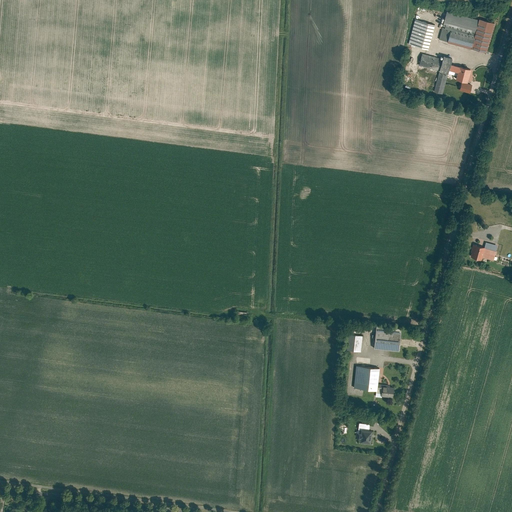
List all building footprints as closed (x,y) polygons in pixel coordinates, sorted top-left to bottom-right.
[(447,10),(439,38),(487,51),(494,23),(447,10)] [(415,19),(409,43),(428,49),(435,24),(415,19)] [(422,53),(419,64),(440,70),(435,91),(443,93),(448,72),(458,75),(456,79),(462,81),(460,90),(470,92),(473,84),(468,83),(472,68),(452,63),(453,58),(443,55),(442,58),(422,53)] [(478,192),(472,215),(510,225),(510,223),(511,223),(511,210),(509,210),(511,201),(478,192)] [(473,243),(470,256),(482,260),(483,256),(494,259),(495,255),(511,259),(511,238),(505,236),(506,233),(501,232),(497,244),(486,241),(485,246),(473,243)] [(402,328),(377,325),(374,346),(400,349),(402,328)] [(354,327),(348,326),(347,333),(350,334),(348,349),(361,351),(363,335),(353,334),(354,327)] [(356,365),(354,386),(377,389),(378,383),(379,367),(356,365)] [(390,384),(378,383),(377,389),(376,396),(382,396),(382,395),(393,396),(394,386),(389,385),(390,384)] [(360,437),(360,441),(371,442),(372,429),(370,428),(370,423),(359,422),(358,428),(361,429),(361,431),(359,431),(359,437),(360,437)]
